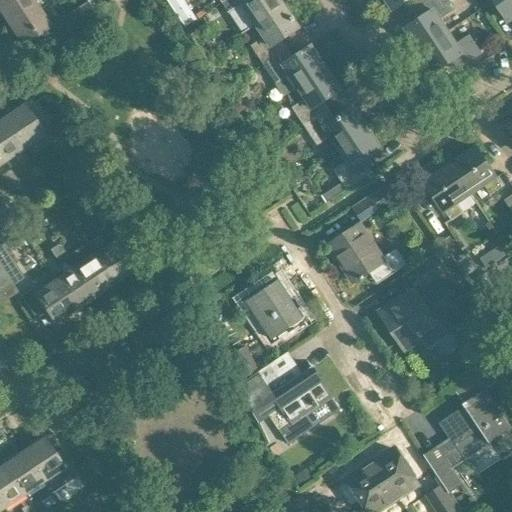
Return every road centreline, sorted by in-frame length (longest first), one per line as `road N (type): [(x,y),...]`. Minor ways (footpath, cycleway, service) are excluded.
road 1 (residential): [(0,408),(259,236),(285,238),(337,313)]
road 2 (residential): [(326,0),(419,132),(511,78)]
road 3 (residential): [(337,313),(330,339),(375,411),(407,403),(356,324)]
